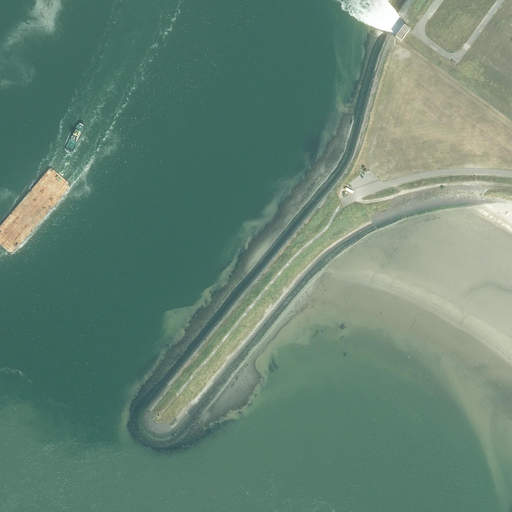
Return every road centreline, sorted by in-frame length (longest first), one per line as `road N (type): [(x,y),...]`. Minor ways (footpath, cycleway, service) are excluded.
road 1 (unclassified): [(511,173),(455,169),(362,189)]
road 2 (unknown): [(378,185),(369,152),(398,50)]
